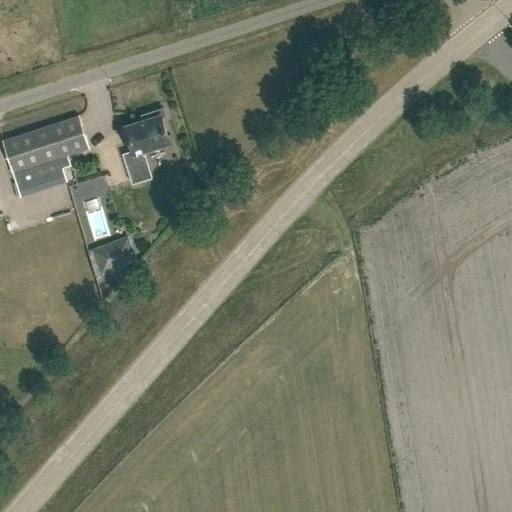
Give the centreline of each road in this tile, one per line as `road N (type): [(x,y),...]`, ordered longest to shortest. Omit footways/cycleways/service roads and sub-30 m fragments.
road 1 (unclassified): [(19,511),(384,112),(479,31)]
road 2 (unclassified): [(331,0),(0,107)]
